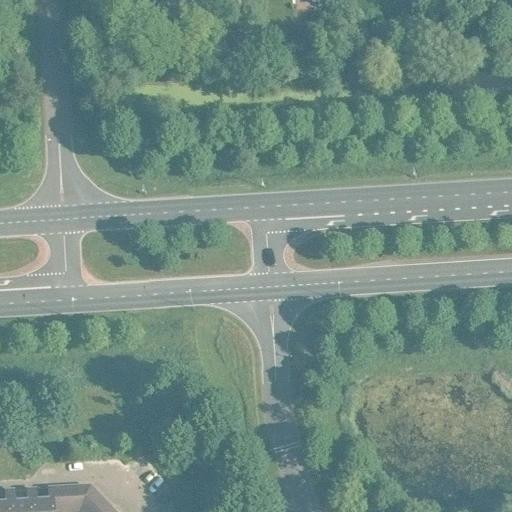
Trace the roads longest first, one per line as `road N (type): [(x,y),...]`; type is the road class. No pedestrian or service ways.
road 1 (secondary): [(511,182),(273,193)]
road 2 (secondary): [(275,280),(511,265)]
road 3 (tertiary): [(313,511),(285,412),(275,280)]
road 4 (secondary): [(273,193),(67,205)]
road 5 (tertiary): [(67,205),(54,0)]
road 6 (secondary): [(73,295),(275,280)]
